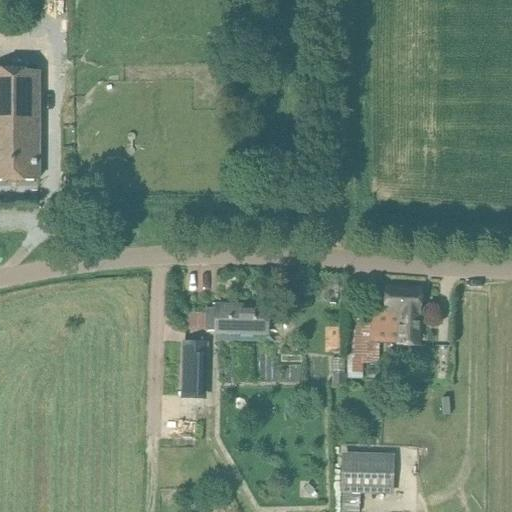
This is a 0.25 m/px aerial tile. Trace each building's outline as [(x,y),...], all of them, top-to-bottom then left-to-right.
[(0,181),(37,181),(38,181),(38,69),(0,68),(0,181)] [(350,321),(348,379),(362,379),(363,363),(367,363),(367,358),(379,358),(380,343),(398,344),(418,345),(420,310),(421,290),(386,287),(385,307),(385,310),(373,309),(372,322),(350,321)] [(205,332),(216,332),(216,334),(267,335),(268,307),(217,306),(216,309),(206,309),(205,332)] [(201,344),(184,344),(183,399),(199,399),(201,344)] [(332,358),(332,375),(344,376),(344,358),(332,358)] [(359,511),(360,493),(393,494),(394,454),(342,453),(341,492),(340,511),(359,511)] [(308,484),(302,491),(310,497),(315,491),(308,484)]
